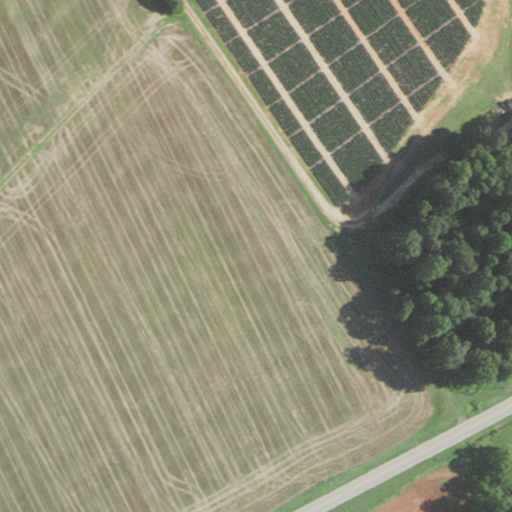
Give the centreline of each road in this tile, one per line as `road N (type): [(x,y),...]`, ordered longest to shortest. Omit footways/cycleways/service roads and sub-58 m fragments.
road 1 (track): [(389,204),(366,228),(331,216),(178,0)]
road 2 (primary): [(303,511),(511,402)]
road 3 (track): [(511,122),(420,167),(389,204)]
